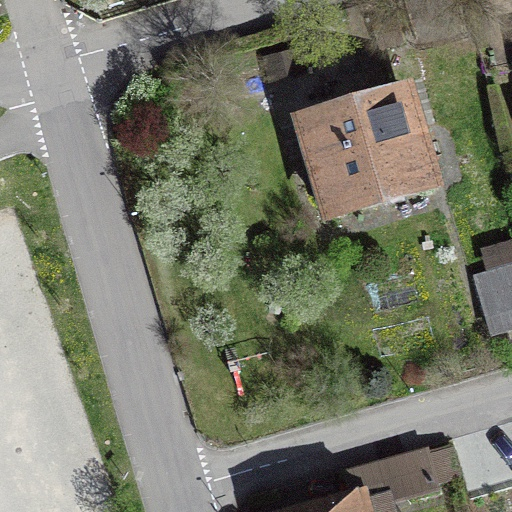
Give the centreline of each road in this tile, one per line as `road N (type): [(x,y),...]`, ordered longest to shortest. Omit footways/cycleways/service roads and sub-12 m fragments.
road 1 (residential): [(63,60),(187,487)]
road 2 (residential): [(187,487),(511,395)]
road 3 (residential): [(63,60),(271,0)]
